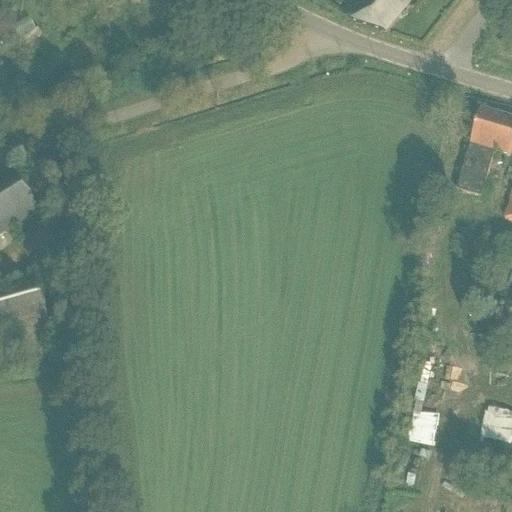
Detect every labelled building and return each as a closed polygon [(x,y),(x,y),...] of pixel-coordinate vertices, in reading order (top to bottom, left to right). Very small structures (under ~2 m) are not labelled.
[(385,32),(411,0),(359,0),(347,17),(357,23),(385,32)] [(511,156),(511,187),(502,220),(511,222),(511,120),(480,112),(456,192),(479,199),(493,154),(508,159),(509,155),(511,156)] [(0,183),(0,231),(35,210),(14,175),(0,183)] [(0,288),(0,352),(50,339),(34,279),(0,288)] [(511,409),(485,405),(480,437),(511,442),(511,409)]
